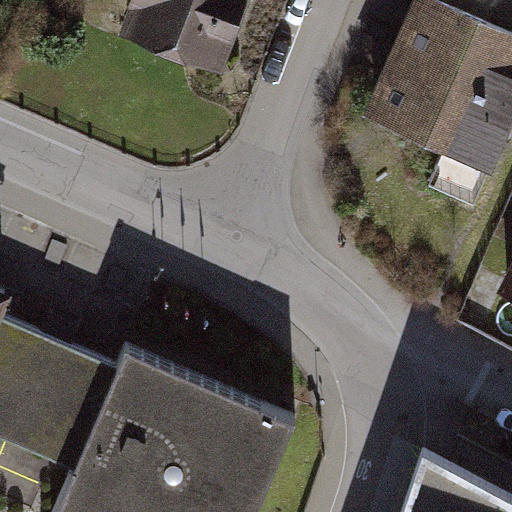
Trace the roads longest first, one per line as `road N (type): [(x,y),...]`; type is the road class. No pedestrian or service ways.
road 1 (residential): [(229,241),(321,0)]
road 2 (residential): [(229,241),(0,145)]
road 3 (residential): [(361,346),(386,413),(370,511)]
road 4 (residential): [(361,346),(297,281),(229,241)]
road 5 (residential): [(511,400),(428,357),(361,346)]
